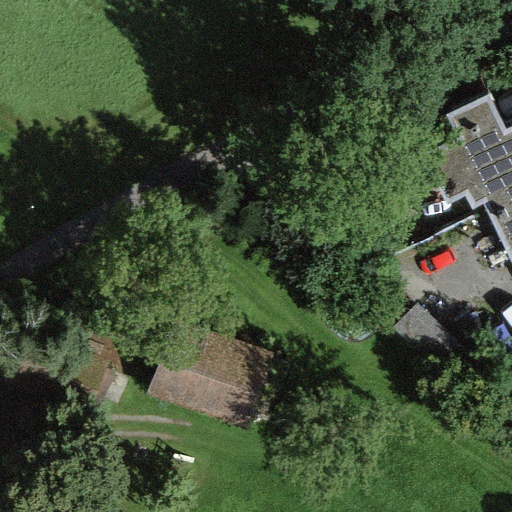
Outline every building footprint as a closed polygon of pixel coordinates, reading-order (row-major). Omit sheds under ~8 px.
[(492,176),(511,238),(511,110),(507,113),(498,84),(454,97),(464,130),(432,140),(447,190),(492,176)] [(511,355),(437,290),(401,330),(477,396),(511,356),(511,355)] [(243,421),(268,348),(165,314),(140,387),(243,421)] [(25,321),(3,366),(73,400),(95,356),(25,321)] [(0,465),(10,442),(0,437),(0,465)]
